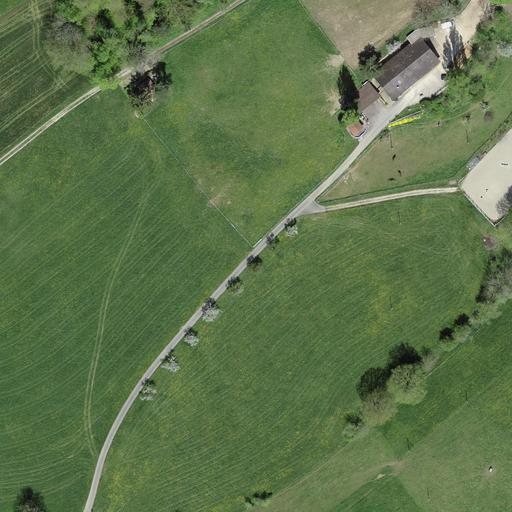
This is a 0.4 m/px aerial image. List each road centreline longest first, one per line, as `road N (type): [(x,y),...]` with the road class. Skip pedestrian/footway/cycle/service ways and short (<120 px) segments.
road 1 (track): [(236,0),(0,159)]
road 2 (track): [(405,106),(443,82),(493,0)]
